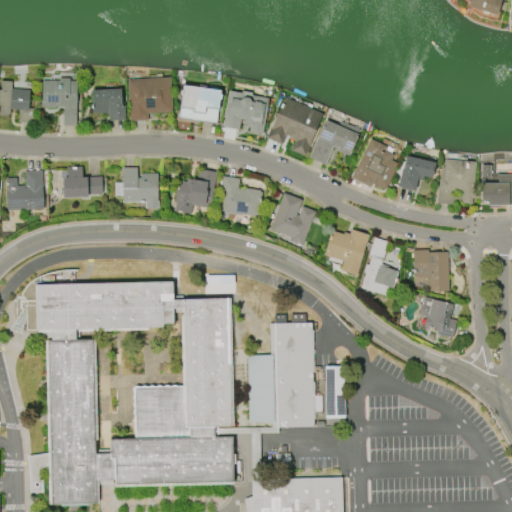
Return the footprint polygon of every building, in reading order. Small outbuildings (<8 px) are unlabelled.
[(502,0),(498,16),(469,7),(471,0),(502,0)] [(128,122),(126,80),(168,77),(171,112),(146,114),(147,121),(128,122)] [(74,81),(74,126),(60,125),(61,107),(53,107),(53,109),(45,109),(45,107),(40,107),(40,81),(57,81),(57,78),(67,78),(67,80),(74,81)] [(32,109),(31,123),(17,122),(18,110),(9,109),(8,116),(0,115),(0,80),(29,83),(28,90),(26,108),(32,109)] [(213,123),(176,118),(180,86),(218,91),(213,123)] [(88,91),(118,89),(119,106),(122,106),(122,120),(106,121),(105,114),(100,115),(100,113),(89,114),(88,91)] [(237,130),(221,127),(227,91),(240,93),(240,91),(250,93),(250,95),(267,98),(260,135),(247,132),(249,124),(242,123),(242,120),(239,120),(237,130)] [(283,98),(322,115),(303,156),(290,151),(294,141),(284,137),(280,145),(265,138),(283,98)] [(339,123),(359,131),(347,157),(335,151),(336,148),(332,147),(324,165),(307,158),(324,120),(337,127),(339,123)] [(349,178),(369,139),(386,147),(384,151),(393,155),(390,161),(396,164),(392,170),(393,171),(384,189),(381,188),(380,189),(371,185),(369,188),(349,178)] [(403,156),(433,163),(430,179),(422,177),(420,182),(415,181),(413,191),(396,187),(403,156)] [(443,160),(474,162),(472,189),(474,189),(473,199),(471,199),(470,205),(460,204),(460,201),(452,200),(451,205),(436,204),(438,180),(439,180),(440,167),(442,168),(443,160)] [(61,199),(60,179),(65,178),(64,168),(80,167),(80,178),(100,177),(101,195),(85,195),(85,198),(61,199)] [(156,201),(157,201),(158,209),(144,209),(144,203),(121,203),(121,168),(136,168),(136,179),(139,179),(139,174),(156,174),(156,201)] [(173,203),(177,181),(185,182),(186,179),(196,181),(198,170),(216,173),(210,209),(192,206),(190,215),(174,212),(175,203),(173,203)] [(42,210),(5,211),(4,179),(15,178),(15,186),(23,186),(23,172),(41,171),(42,210)] [(496,175),(511,175),(511,205),(498,206),(498,208),(487,208),(487,206),(487,205),(479,205),(479,184),(497,183),(496,175)] [(258,217),(221,212),(223,196),(219,196),(222,177),(239,179),(237,189),(245,190),(245,189),(259,191),(259,192),(261,193),(258,217)] [(269,230),(282,193),(300,200),(295,215),(297,216),(301,207),(314,212),(301,246),(288,242),(289,238),(269,230)] [(368,235),(355,276),(339,271),(342,262),(322,255),(330,231),(342,235),(343,233),(348,235),(350,230),(368,235)] [(397,272),(392,290),(388,289),(385,297),(359,288),(364,273),(362,272),(365,265),(367,266),(370,256),(368,255),(373,238),(387,243),(380,265),(388,267),(387,269),(397,272)] [(447,252),(448,291),(426,292),(425,277),(412,277),(411,251),(427,250),(427,253),(447,252)] [(51,503),(96,502),(96,480),(115,480),(115,483),(233,480),(232,436),(214,436),(214,425),(231,424),(228,296),(173,298),(173,281),(40,283),(39,274),(30,279),(22,290),(20,296),(17,295),(15,301),(16,310),(18,319),(25,322),(22,329),(47,336),(51,503)] [(423,298),(452,305),(449,319),(455,321),(451,338),(435,335),(436,330),(422,327),(424,317),(417,316),(420,303),(422,303),(423,298)] [(247,353),(248,420),(271,420),(271,425),(313,424),(311,321),(269,321),(269,353),(247,353)] [(344,417),(344,364),(324,365),(324,417),(344,417)] [(341,511),(340,475),(250,478),(251,495),(244,497),(245,511),(341,511)]
